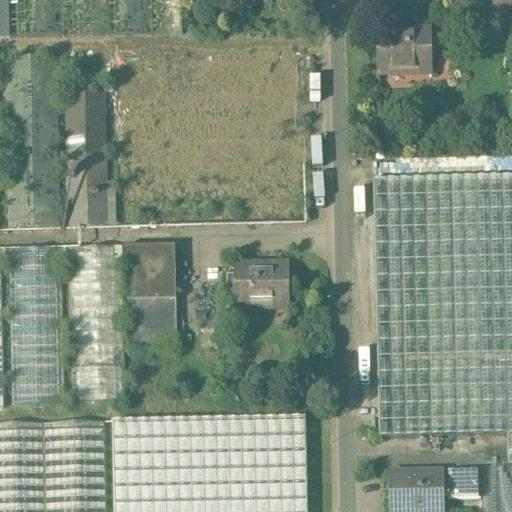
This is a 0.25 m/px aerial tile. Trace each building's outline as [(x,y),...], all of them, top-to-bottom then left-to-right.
[(0,0),(0,40),(11,40),(10,0),(0,0)] [(64,0),(10,0),(11,42),(65,41),(64,0)] [(74,41),(72,0),(64,0),(65,41),(74,41)] [(184,0),(72,0),(74,41),(185,38),(184,0)] [(432,33),(409,33),(409,38),(378,39),(379,80),(433,78),(432,33)] [(117,232),(173,230),(306,227),(302,56),(169,59),(114,60),(117,232)] [(59,61),(7,62),(10,234),(63,233),(59,61)] [(108,161),(69,162),(70,233),(110,232),(108,161)] [(511,180),(375,184),(381,441),(509,438),(509,470),(511,469),(511,180)] [(176,251),(125,252),(125,268),(129,268),(131,356),(179,356),(176,251)] [(125,252),(70,253),(73,410),(127,409),(125,268),(125,252)] [(63,254),(10,255),(13,412),(66,410),(63,254)] [(259,268),(236,268),(236,314),(253,314),(253,308),(290,308),(290,273),(258,273),(259,268)] [(308,511),(306,423),(229,424),(230,511),(308,511)] [(224,511),(223,424),(114,427),(116,511),(224,511)] [(108,511),(106,427),(0,429),(0,511),(108,511)] [(445,511),(445,475),(422,475),(422,481),(390,481),(390,511),(445,511)]
